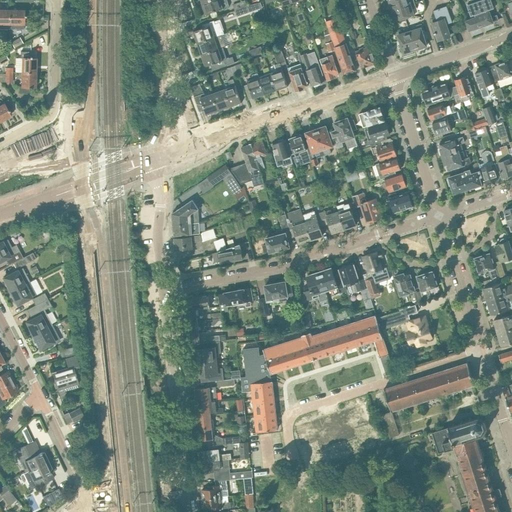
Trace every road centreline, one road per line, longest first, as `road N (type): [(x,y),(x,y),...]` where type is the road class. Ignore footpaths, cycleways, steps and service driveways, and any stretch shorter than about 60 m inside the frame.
road 1 (residential): [(162,288),(270,268),(438,215)]
road 2 (residential): [(438,215),(506,433)]
road 3 (residential): [(186,511),(162,288)]
road 4 (residential): [(259,122),(183,128),(172,74),(173,0)]
road 5 (residential): [(0,143),(51,113),(56,0)]
road 6 (residential): [(393,77),(438,215)]
road 7 (residential): [(259,122),(393,77)]
road 8 (residential): [(393,77),(511,35)]
